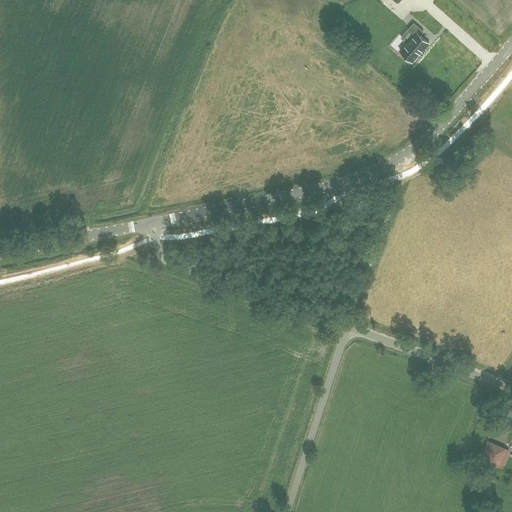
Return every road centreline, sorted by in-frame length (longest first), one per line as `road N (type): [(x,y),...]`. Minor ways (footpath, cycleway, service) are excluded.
road 1 (tertiary): [(152,223),(361,177),(435,130),(511,44)]
road 2 (unclassified): [(347,327),(177,265),(158,246),(152,223)]
road 3 (unclassified): [(286,511),(347,327)]
road 4 (unclassified): [(511,389),(347,327)]
road 5 (track): [(347,327),(401,176)]
road 6 (tertiary): [(0,255),(152,223)]
